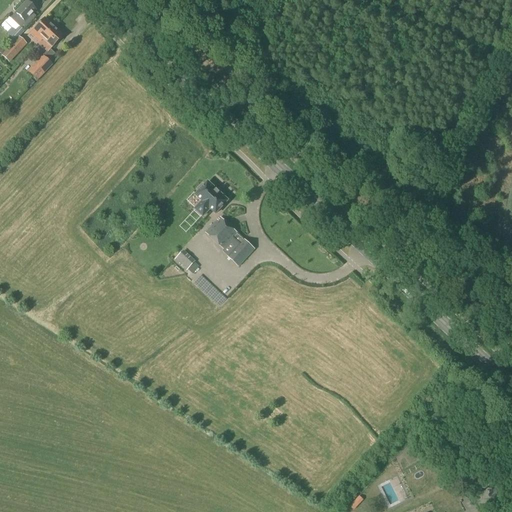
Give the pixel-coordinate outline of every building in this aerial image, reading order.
[(26,3),(25,2),(15,13),(10,18),(19,27),(22,30),(35,17),(32,14),(35,10),(31,7),(32,5),(28,2),(26,3)] [(39,42),(53,27),(43,19),(30,33),(39,42)] [(22,30),(19,27),(10,37),(14,41),(18,37),(23,32),(22,30)] [(40,42),(38,44),(47,52),(62,36),(53,27),(39,42),(40,42)] [(12,44),(5,51),(11,56),(18,50),(12,44)] [(36,82),(52,65),(42,56),(26,72),(36,82)] [(229,201),(208,181),(203,186),(202,184),(197,190),(198,191),(194,196),(201,202),(193,209),(203,218),(210,211),(215,216),(229,201)] [(221,252),(226,257),(243,239),(220,219),(205,234),(223,250),(221,252)] [(243,240),(227,257),(227,258),(237,268),(253,250),(243,240)] [(183,251),(175,260),(179,264),(187,271),(195,262),(183,251)] [(349,507),(353,511),(358,506),(354,502),(354,501),(349,507)]
